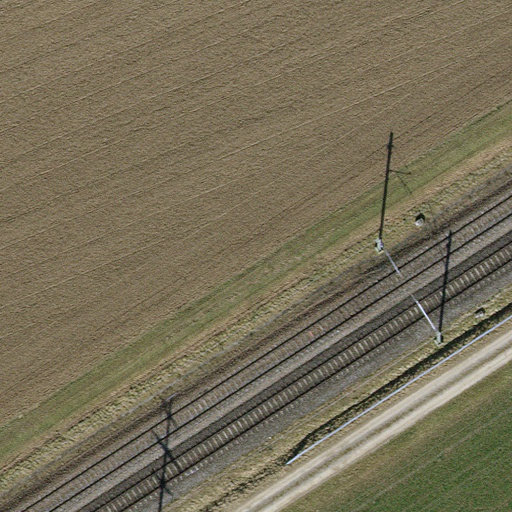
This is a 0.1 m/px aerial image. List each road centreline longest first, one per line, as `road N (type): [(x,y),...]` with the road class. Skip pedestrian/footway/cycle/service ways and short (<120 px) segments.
road 1 (track): [(0,456),(511,127)]
road 2 (track): [(511,348),(256,511)]
